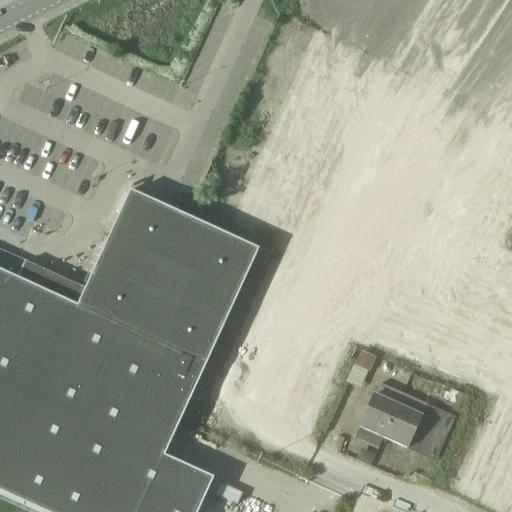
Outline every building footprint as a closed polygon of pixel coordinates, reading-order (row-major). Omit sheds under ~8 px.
[(447,90),(482,0),(439,0),(410,76),(447,90)] [(66,51),(70,36),(58,33),(54,48),(66,51)] [(277,237),(331,62),(274,44),(219,219),(277,237)] [(362,285),(417,150),(368,130),(313,265),(362,285)] [(511,153),(473,137),(391,327),(447,350),(511,198),(511,153)] [(129,195),(77,310),(0,275),(0,496),(34,511),(199,511),(213,483),(164,460),(258,254),(129,195)] [(281,447),(335,316),(266,288),(213,419),(281,447)] [(360,385),(372,356),(357,350),(345,379),(360,385)] [(380,387),(360,432),(384,442),(403,398),(380,387)] [(384,442),(407,453),(427,408),(403,398),(384,442)]
